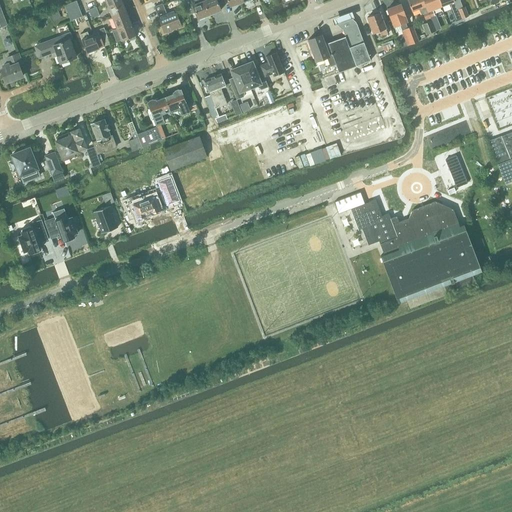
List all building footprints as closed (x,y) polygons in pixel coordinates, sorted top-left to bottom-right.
[(210,14),(204,0),(183,0),(190,15),(195,13),(198,19),(210,14)] [(204,0),(210,14),(221,10),(216,0),(204,0)] [(429,12),(424,0),(409,0),(413,12),(416,11),(416,12),(419,10),(420,13),(421,12),(422,15),(423,14),(429,12)] [(439,0),(424,0),(429,12),(433,11),(442,7),(440,1),(439,0)] [(455,0),(454,1),(449,3),(451,9),(457,6),(455,2),(455,0)] [(66,6),(68,10),(79,5),(77,1),(66,6)] [(123,1),(109,7),(113,17),(127,12),(123,1)] [(167,13),(163,4),(155,7),(165,33),(167,32),(168,34),(172,32),(171,30),(182,26),(177,14),(175,14),(174,11),(167,13)] [(401,4),(388,10),(397,32),(402,30),(403,31),(405,30),(411,45),(419,42),(414,27),(408,29),(406,23),(408,22),(401,4)] [(68,10),(70,15),(81,11),(79,5),(68,10)] [(457,6),(451,9),(450,9),(455,21),(462,19),(458,9),(457,6)] [(463,7),(458,9),(462,19),(469,16),(465,6),(463,7)] [(81,11),(70,15),(72,21),(83,16),(81,11)] [(127,12),(113,17),(118,29),(132,23),(127,12)] [(380,12),(368,18),(374,33),(380,31),(382,36),(388,34),(386,29),(387,29),(380,12)] [(435,15),(430,17),(432,21),(434,27),(439,25),(435,15)] [(432,21),(422,25),(426,35),(436,31),(434,27),(432,21)] [(344,27),(348,36),(329,44),(334,56),(340,72),(364,63),(372,60),(357,22),(344,27)] [(132,23),(118,29),(122,40),(136,35),(132,23)] [(87,32),(81,35),(88,53),(99,49),(99,48),(105,46),(99,30),(93,33),(94,35),(89,37),(87,32)] [(106,32),(101,34),(105,46),(110,44),(106,32)] [(70,34),(35,47),(40,59),(57,52),(61,64),(76,58),(70,40),(72,40),(70,34)] [(334,56),(329,44),(326,45),(322,35),(309,40),(318,62),(334,56)] [(269,63),(260,66),(262,70),(265,78),(274,75),(274,76),(283,73),(276,53),(267,57),(269,63)] [(5,69),(2,70),(6,83),(23,77),(18,65),(22,64),(19,55),(7,59),(9,65),(4,67),(5,69)] [(250,88),(256,86),(262,90),(269,87),(265,78),(262,70),(257,72),(253,62),(249,64),(248,62),(241,65),(250,88)] [(237,100),(244,97),(245,90),(250,88),(241,65),(235,68),(235,69),(231,71),(236,81),(231,83),(237,100)] [(335,67),(327,70),(329,77),(337,73),(335,67)] [(220,75),(205,81),(216,109),(228,105),(221,88),(225,86),(220,75)] [(174,95),(167,98),(172,111),(180,108),(182,115),(190,112),(182,91),(180,91),(178,91),(176,91),(175,94),(174,94),(174,95)] [(149,103),(148,104),(151,110),(149,111),(152,120),(154,119),(157,125),(164,122),(161,115),(172,111),(167,98),(156,102),(156,101),(155,101),(153,100),(150,101),(149,103)] [(98,141),(93,143),(98,156),(115,149),(108,131),(111,130),(109,125),(107,125),(105,120),(91,125),(98,141)] [(133,123),(129,125),(134,140),(129,142),(133,152),(133,153),(143,149),(133,123)] [(159,127),(140,134),(139,135),(144,148),(163,140),(159,127)] [(86,146),(79,129),(57,138),(58,141),(56,142),(63,159),(79,152),(78,149),(86,146)] [(511,132),(488,142),(498,166),(499,165),(507,184),(511,182),(511,132)] [(200,136),(164,150),(171,170),(207,157),(200,136)] [(94,148),(86,151),(93,167),(101,165),(94,148)] [(23,181),(31,178),(38,175),(36,169),(38,168),(36,163),(39,161),(35,153),(32,154),(30,149),(12,155),(15,161),(11,163),(14,171),(18,169),(20,175),(21,175),(23,181)] [(55,153),(46,157),(53,175),(62,172),(55,153)] [(457,156),(445,160),(456,188),(468,184),(457,156)] [(155,191),(132,201),(140,220),(163,209),(155,191)] [(110,193),(103,196),(106,205),(114,202),(110,193)] [(365,204),(360,193),(334,203),(338,214),(350,210),(358,231),(362,229),(368,245),(379,242),(380,245),(398,238),(391,219),(389,214),(382,216),(376,200),(365,204)] [(407,245),(459,227),(453,210),(435,202),(412,211),(406,225),(401,227),(407,245)] [(107,210),(94,215),(102,233),(115,228),(107,210)] [(55,220),(48,222),(56,241),(60,239),(60,237),(63,236),(70,249),(73,248),(75,251),(83,248),(82,246),(85,244),(83,240),(87,239),(78,218),(70,221),(67,214),(57,219),(57,221),(56,222),(55,220)] [(398,238),(380,245),(384,256),(381,257),(381,256),(380,257),(398,304),(444,287),(447,294),(475,284),(472,275),(482,272),(464,225),(459,227),(407,245),(401,227),(397,217),(391,219),(398,238)] [(27,232),(21,235),(32,259),(36,257),(37,261),(39,260),(40,263),(47,260),(46,258),(48,257),(43,243),(47,242),(46,244),(52,242),(45,225),(39,226),(40,228),(36,229),(35,226),(26,230),(27,232)]
